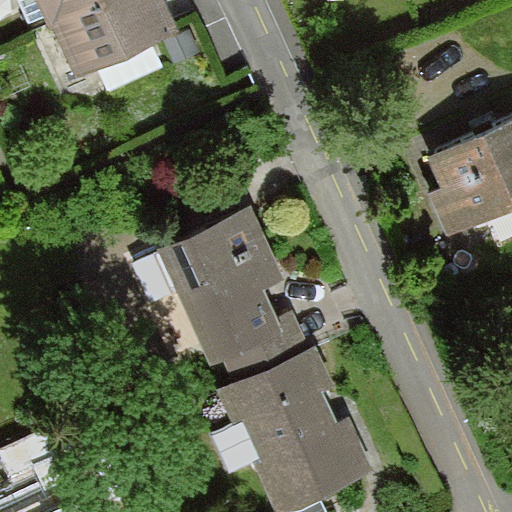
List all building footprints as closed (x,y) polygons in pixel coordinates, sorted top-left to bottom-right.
[(29,0),(39,23),(65,13),(96,0),(29,0)] [(90,67),(183,24),(172,0),(96,0),(65,13),(90,67)] [(453,220),(511,193),(511,110),(432,146),(446,177),(436,181),(453,220)] [(247,381),(319,349),(303,312),(288,318),(273,285),(292,277),(262,207),(165,249),(181,286),(193,282),(227,357),(236,353),(247,381)] [(319,349),(247,381),(235,388),(262,456),(268,454),(292,508),(380,466),(358,420),(348,426),(331,389),(342,382),(327,347),(319,349)]
